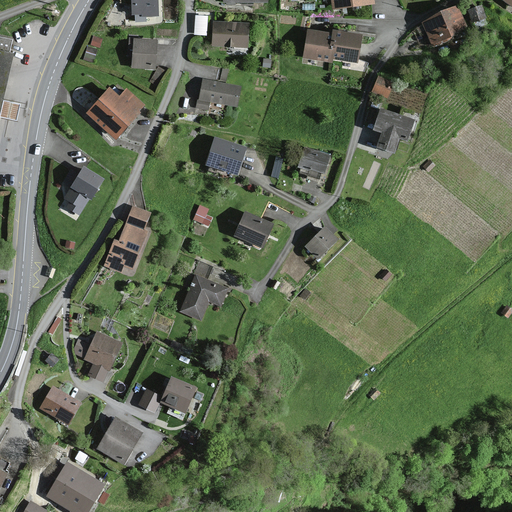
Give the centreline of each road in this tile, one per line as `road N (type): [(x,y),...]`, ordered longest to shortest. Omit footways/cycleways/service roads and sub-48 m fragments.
road 1 (secondary): [(0,373),(16,328),(42,107),(88,0)]
road 2 (residential): [(259,291),(306,221),(340,188),(378,66),(411,23),(456,0)]
road 3 (residential): [(63,298),(124,199),(171,86),(191,0)]
road 4 (residential): [(13,471),(22,378),(63,298)]
road 5 (residential): [(154,422),(78,381),(63,298)]
